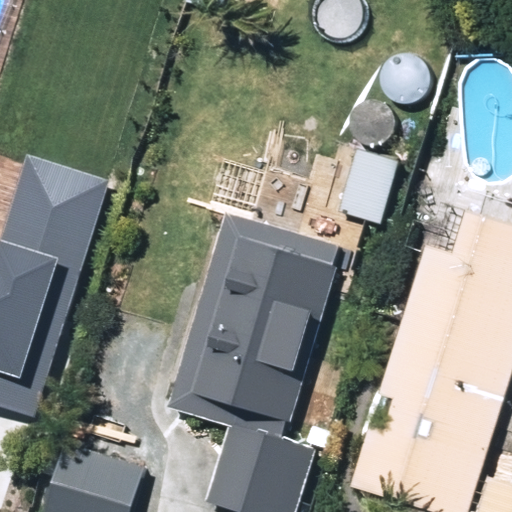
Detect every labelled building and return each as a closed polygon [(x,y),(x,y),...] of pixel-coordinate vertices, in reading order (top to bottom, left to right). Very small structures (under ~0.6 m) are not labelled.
[(229,0),(225,15),(251,22),(258,0),(229,0)] [(0,402),(50,417),(122,171),(39,147),(8,254),(0,252),(0,402)] [(391,511),(479,511),(511,410),(511,240),(454,222),(450,234),(422,224),(389,327),(411,335),(358,501),(391,511)] [(235,228),(175,422),(237,441),(214,511),(308,511),(324,459),(296,451),(353,264),(235,228)] [(511,511),(511,497),(495,492),(488,511),(511,511)]
